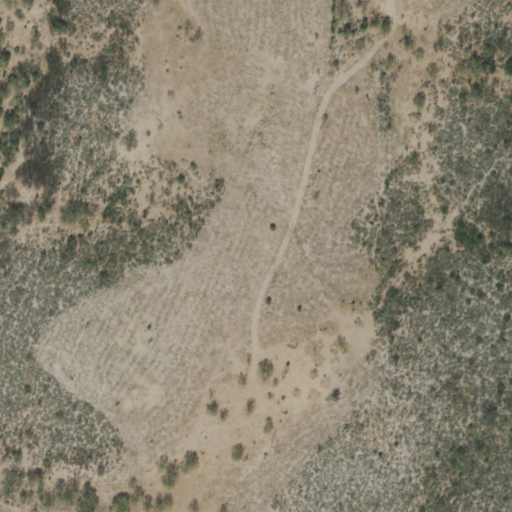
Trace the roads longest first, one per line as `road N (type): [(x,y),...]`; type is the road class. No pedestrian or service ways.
road 1 (track): [(362,0),(362,240),(378,498)]
road 2 (track): [(397,511),(378,498),(0,465)]
